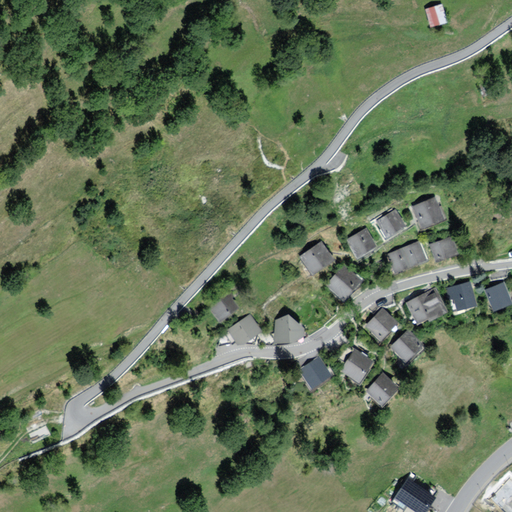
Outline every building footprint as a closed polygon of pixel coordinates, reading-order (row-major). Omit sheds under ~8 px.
[(444,7),(426,12),(431,30),(449,25),(444,7)] [(439,200),(417,209),(426,230),(448,221),(439,200)] [(398,213),(379,224),(388,241),(408,229),(398,213)] [(369,230),(349,243),(361,262),(381,249),(369,230)] [(454,238),(436,246),(444,264),(463,255),(454,238)] [(324,243),(302,259),(316,278),(338,262),(324,243)] [(422,245),(390,259),(399,278),(430,264),(422,245)] [(348,267),(330,288),(346,302),(365,281),(348,267)] [(475,283),(453,291),(462,315),(484,307),(475,283)] [(511,291),(508,283),(489,292),(500,315),(511,309),(511,291)] [(438,289),(410,304),(422,326),(450,311),(438,289)] [(228,293),(211,305),(223,322),(240,310),(228,293)] [(385,310),(367,331),(383,344),(400,322),(385,310)] [(249,316),(229,330),(241,345),(260,332),(249,316)] [(288,317),(277,321),(276,342),(296,341),(304,335),(303,329),(288,317)] [(407,333),(395,350),(411,362),(424,345),(407,333)] [(356,353),(344,378),(366,389),(378,365),(356,353)] [(304,370),(318,390),(337,377),(322,357),(304,370)] [(388,377),(373,394),(389,409),(404,392),(388,377)] [(422,511),(430,502),(403,483),(392,498),(411,511),(422,511)]
